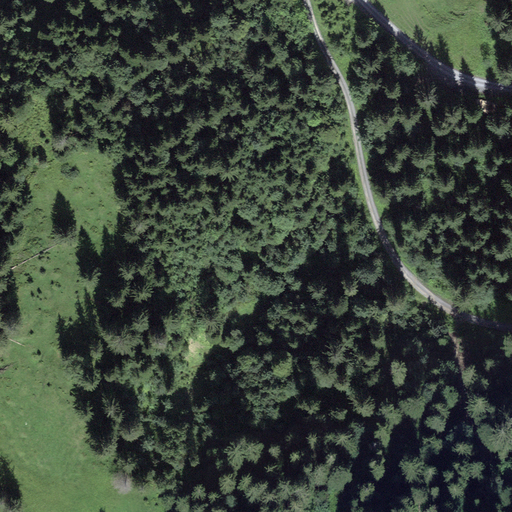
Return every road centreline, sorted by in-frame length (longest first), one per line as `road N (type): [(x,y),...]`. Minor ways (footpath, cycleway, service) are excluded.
road 1 (track): [(302,0),(343,89),(378,223),(398,262),(436,299),(511,326)]
road 2 (track): [(356,0),(430,64),(511,92)]
